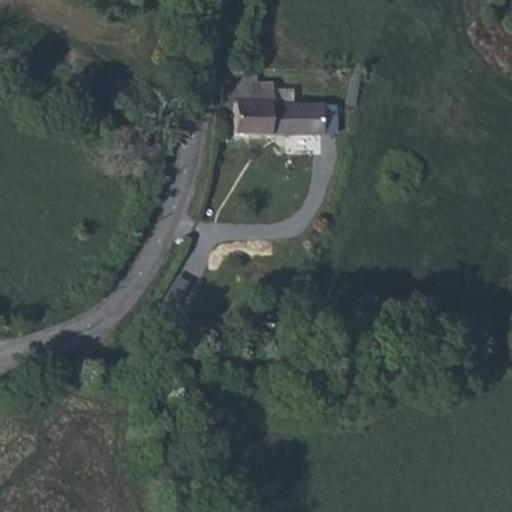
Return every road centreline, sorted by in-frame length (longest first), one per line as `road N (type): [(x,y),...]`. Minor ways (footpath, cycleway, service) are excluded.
road 1 (unclassified): [(0,359),(84,333),(114,313),(146,272),(170,225),(195,140),(209,0)]
road 2 (track): [(84,333),(124,347),(431,362),(511,325)]
